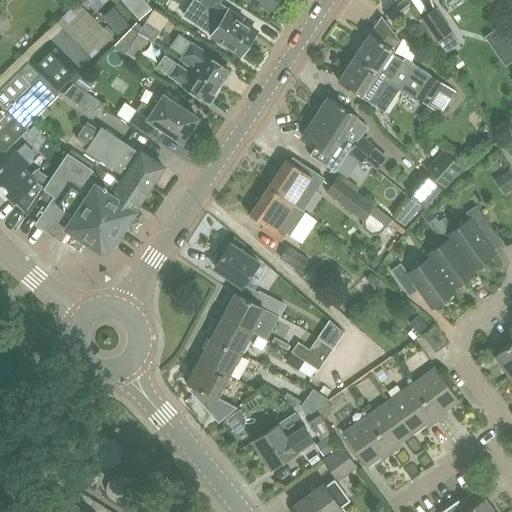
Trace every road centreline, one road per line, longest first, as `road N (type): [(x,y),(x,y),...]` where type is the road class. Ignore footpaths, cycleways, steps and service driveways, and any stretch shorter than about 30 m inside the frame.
road 1 (tertiary): [(125,308),(328,0)]
road 2 (residential): [(488,451),(497,414),(457,352),(463,325),(511,282)]
road 3 (secondary): [(241,511),(126,371)]
road 4 (residential): [(82,366),(0,490)]
